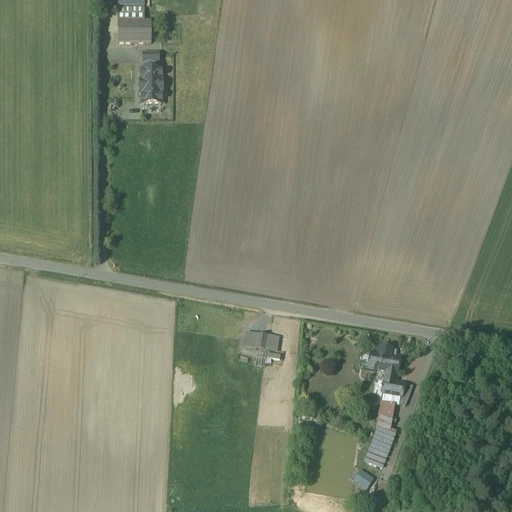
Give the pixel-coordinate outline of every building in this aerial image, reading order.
[(154,24),(116,25),(117,47),(154,46),(154,24)] [(158,70),(133,70),(133,111),(159,110),(158,70)] [(212,73),(211,84),(222,85),(222,73),(212,73)] [(284,332),(243,321),(237,343),(278,354),(284,332)] [(390,352),(388,351),(387,351),(384,351),(384,350),(383,350),(380,350),(380,355),(371,354),(370,360),(369,360),(370,360),(369,367),(368,367),(368,368),(369,368),(368,372),(378,374),(376,383),(384,384),(383,387),(382,391),(382,392),(380,404),(391,406),(395,385),(397,372),(398,372),(398,371),(398,366),(399,366),(400,360),(394,359),(395,354),(390,353),(390,352)] [(404,387),(395,385),(391,406),(405,408),(413,388),(404,387)] [(391,425),(378,423),(376,430),(380,431),(368,461),(383,467),(395,435),(390,433),(391,425)] [(373,482),(363,475),(356,485),(366,492),(373,482)] [(303,494),(302,501),(324,504),(325,497),(303,494)]
